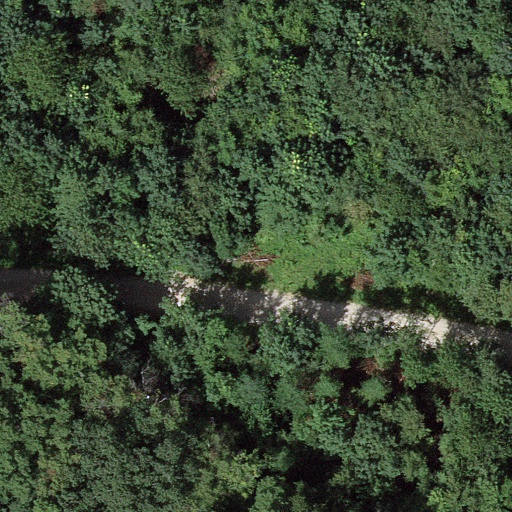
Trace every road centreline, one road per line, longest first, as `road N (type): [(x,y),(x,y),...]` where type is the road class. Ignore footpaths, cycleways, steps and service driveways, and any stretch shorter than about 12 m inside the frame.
road 1 (track): [(511,356),(243,308),(0,282)]
road 2 (track): [(511,179),(243,308)]
